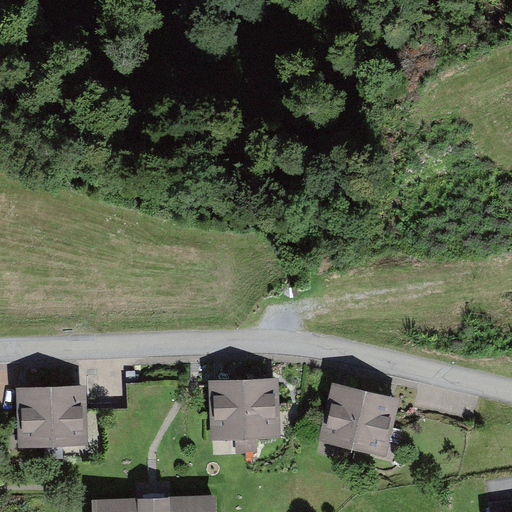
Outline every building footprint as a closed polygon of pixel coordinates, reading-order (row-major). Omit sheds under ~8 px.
[(275,374),(243,376),(246,449),(254,448),(253,432),(277,431),(275,374)] [(246,449),(243,376),(213,377),(215,433),(237,432),(238,449),(246,449)] [(365,388),(336,381),(324,434),(353,440),(365,388)] [(81,383),(51,384),(53,437),(83,436),(81,383)] [(51,384),(21,385),(23,438),(53,437),(51,384)] [(393,395),(365,388),(353,440),(381,447),(393,395)] [(98,499),(98,511),(210,511),(210,495),(98,499)]
